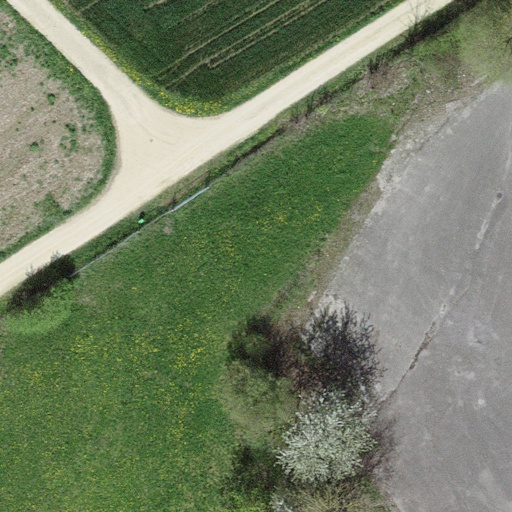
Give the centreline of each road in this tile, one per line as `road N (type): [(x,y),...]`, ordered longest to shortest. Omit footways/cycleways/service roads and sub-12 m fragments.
road 1 (track): [(448,0),(0,282)]
road 2 (track): [(184,165),(5,0)]
